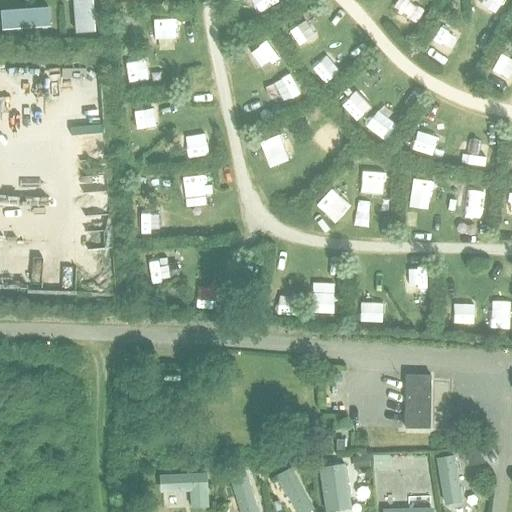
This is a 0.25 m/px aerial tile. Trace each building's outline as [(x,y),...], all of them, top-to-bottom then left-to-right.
[(428,433),(429,379),(404,378),(403,433),(428,433)] [(479,448),(466,450),(469,468),(482,466),(479,448)] [(368,452),(352,454),(353,471),(370,469),(368,452)] [(390,456),(372,456),(372,469),(390,469),(390,456)] [(453,457),(436,460),(444,508),(461,505),(453,457)] [(345,466),(320,470),(325,511),(337,511),(351,510),(345,466)] [(314,511),(293,470),(277,478),(294,511),(314,511)] [(257,511),(245,475),(230,480),(239,511),(257,511)] [(205,477),(159,479),(159,496),(188,495),(189,511),(206,511),(205,477)] [(428,511),(428,500),(407,501),(407,511),(431,511),(428,511)]
